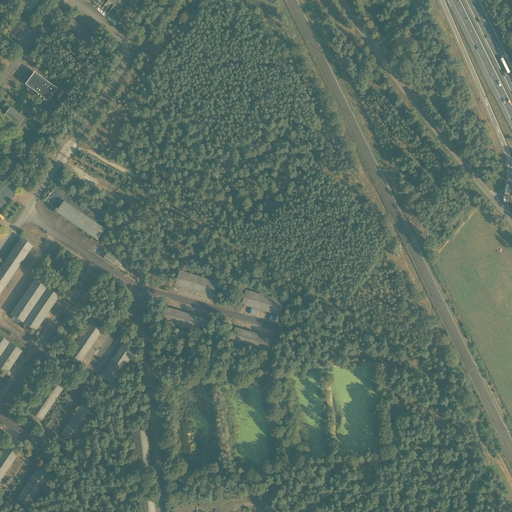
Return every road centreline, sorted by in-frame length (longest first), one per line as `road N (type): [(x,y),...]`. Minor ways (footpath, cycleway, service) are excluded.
road 1 (motorway): [(442,0),(510,161),(508,188),(497,203)]
road 2 (unknown): [(163,511),(139,303)]
road 3 (tertiary): [(497,203),(372,48)]
road 4 (unknown): [(139,303),(39,444)]
road 5 (unknown): [(288,335),(144,293)]
road 6 (motorway): [(455,0),(511,113)]
